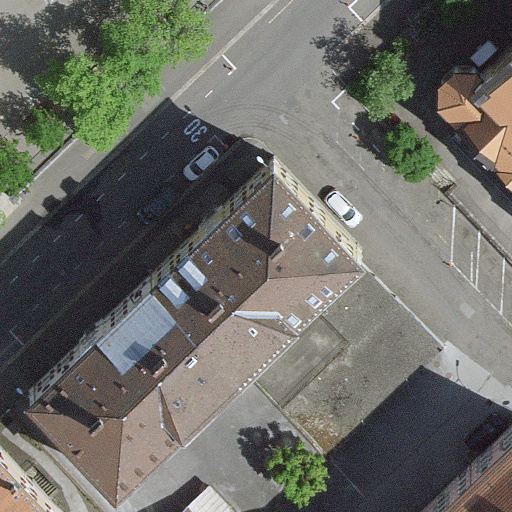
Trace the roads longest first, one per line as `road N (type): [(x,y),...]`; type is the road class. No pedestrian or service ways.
road 1 (residential): [(251,64),(511,340)]
road 2 (residential): [(0,306),(251,64)]
